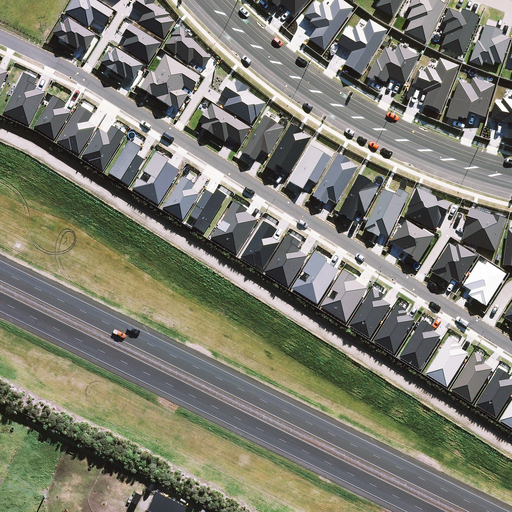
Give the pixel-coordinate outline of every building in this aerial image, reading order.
[(71,0),(65,11),(88,26),(93,18),(104,25),(113,11),(95,0),(71,0)] [(143,14),(138,22),(164,37),(174,20),(167,16),(169,13),(153,3),(154,0),(136,0),(132,7),(143,14)] [(391,16),(400,0),(378,0),(375,6),(391,16)] [(425,41),(444,3),(437,0),(410,0),(407,7),(410,8),(405,19),(409,21),(404,31),(425,41)] [(462,55),(478,15),(460,8),(459,12),(447,7),(447,8),(441,21),(445,23),(441,33),(444,35),(440,45),(462,55)] [(86,49),(95,34),(67,17),(63,23),(59,21),(52,32),(77,48),(79,45),(86,49)] [(148,62),(161,43),(129,23),(122,35),(126,38),(122,46),(148,62)] [(500,63),(509,37),(500,34),(501,30),(483,24),(483,26),(478,40),(475,39),(468,61),(480,65),(481,61),(492,64),(493,61),(500,63)] [(201,66),(210,57),(191,37),(184,30),(179,26),(170,34),(171,36),(164,43),(174,54),(177,52),(187,63),(193,57),(201,66)] [(200,75),(164,53),(153,72),(150,70),(139,86),(151,94),(151,93),(156,96),(156,97),(170,106),(171,104),(178,108),(188,93),(181,89),(183,85),(191,89),(200,75)] [(29,125),(45,92),(36,87),(37,85),(34,83),(36,78),(23,72),(3,112),(29,125)] [(66,102),(53,95),(34,125),(53,138),(70,112),(62,107),(66,102)] [(250,127),(211,102),(206,110),(205,109),(198,120),(202,123),(200,126),(225,141),(228,135),(240,143),(250,127)] [(79,153),(96,126),(88,121),(93,113),(79,105),(56,140),(71,149),(71,148),(79,153)] [(260,149),(267,153),(284,126),(263,114),(242,151),(254,159),(260,149)] [(282,169),(289,173),(310,137),(302,132),(303,130),(291,123),(265,166),(278,174),(282,169)] [(102,169),(125,134),(111,125),(106,133),(98,128),(81,155),(89,159),(88,160),(102,169)] [(141,146),(128,139),(108,172),(128,184),(144,159),(136,154),(141,146)] [(331,156),(310,144),(289,181),(302,188),(308,178),(315,183),(331,156)] [(157,204),(179,169),(166,161),(168,158),(155,151),(143,170),(150,175),(146,182),(138,177),(132,188),(157,204)] [(337,152),(312,195),(325,203),(328,199),(336,203),(358,166),(349,161),(350,160),(337,152)] [(353,221),(359,210),(366,214),(380,186),(373,182),(373,181),(360,174),(339,213),(353,221)] [(182,219),(199,193),(191,188),(194,183),(182,175),(162,206),(182,219)] [(408,207),(405,215),(435,230),(441,216),(444,217),(450,203),(443,200),(443,199),(436,196),(435,196),(415,187),(407,207),(408,207)] [(203,232),(227,195),(216,188),(212,193),(205,189),(189,214),(196,219),(192,225),(203,232)] [(410,194),(399,189),(397,194),(383,190),(365,229),(368,230),(368,231),(380,237),(382,233),(390,237),(410,194)] [(236,253),(257,219),(245,211),(247,208),(233,200),(221,219),(228,224),(224,231),(217,226),(210,237),(236,253)] [(497,251),(507,219),(494,214),(494,215),(472,207),(466,226),(467,227),(462,241),(497,251)] [(272,236),(277,229),(263,220),(241,256),(254,265),(255,264),(263,269),(280,242),(272,236)] [(424,230),(407,220),(402,229),(400,228),(392,242),(404,250),(404,251),(413,256),(413,258),(419,263),(436,236),(425,229),(424,230)] [(511,228),(508,228),(503,265),(511,266),(511,228)] [(301,242),(289,234),(265,272),(289,287),(309,256),(300,251),(301,249),(298,247),(301,242)] [(455,247),(449,243),(431,271),(449,282),(452,278),(459,283),(477,255),(458,243),(455,247)] [(329,259),(317,252),(304,271),(312,276),(307,283),(299,277),(292,288),(319,305),(341,270),(327,261),(329,259)] [(486,306),(506,274),(487,262),(485,265),(478,261),(463,285),(471,290),(468,294),(486,306)] [(347,322),(368,288),(356,280),(358,277),(344,269),(332,288),(340,293),(335,300),(328,296),(321,306),(347,322)] [(370,338),(391,305),(382,299),(385,295),(381,292),(380,291),(379,292),(373,288),(349,325),(370,338)] [(511,302),(503,316),(511,321),(511,302)] [(395,353),(416,320),(407,314),(408,312),(406,310),(397,304),(374,341),(395,353)] [(431,324),(423,320),(400,357),(420,369),(441,336),(433,331),(435,327),(431,324)] [(448,387),(469,353),(460,348),(461,345),(459,344),(460,343),(449,336),(426,373),(448,387)] [(471,402),(492,369),(484,363),(486,359),(483,357),(481,356),(475,353),(451,389),(471,402)] [(496,417),(511,391),(511,381),(509,379),(511,376),(498,368),(475,404),(496,417)] [(511,427),(511,400),(500,420),(511,427)]
